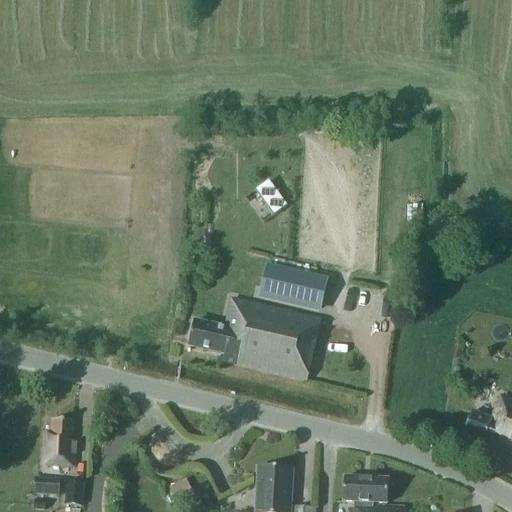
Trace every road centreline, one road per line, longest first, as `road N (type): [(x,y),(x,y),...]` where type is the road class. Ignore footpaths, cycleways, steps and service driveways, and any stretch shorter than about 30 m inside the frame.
road 1 (tertiary): [(511,500),(372,443),(0,350)]
road 2 (unknown): [(372,443),(381,394),(377,361),(352,305)]
